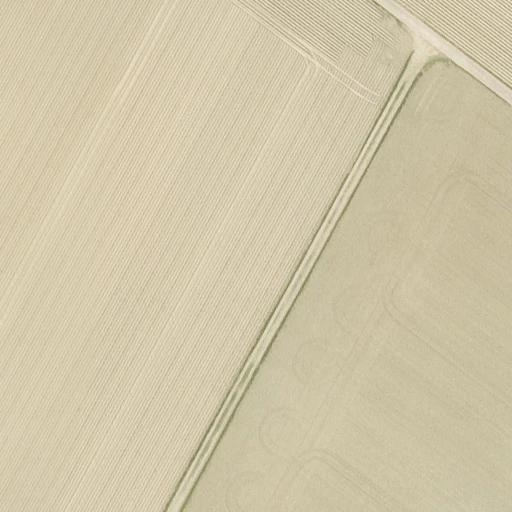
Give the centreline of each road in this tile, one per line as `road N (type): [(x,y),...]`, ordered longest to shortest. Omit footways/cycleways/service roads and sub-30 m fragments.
road 1 (track): [(431,37),(173,511)]
road 2 (track): [(382,0),(511,99)]
